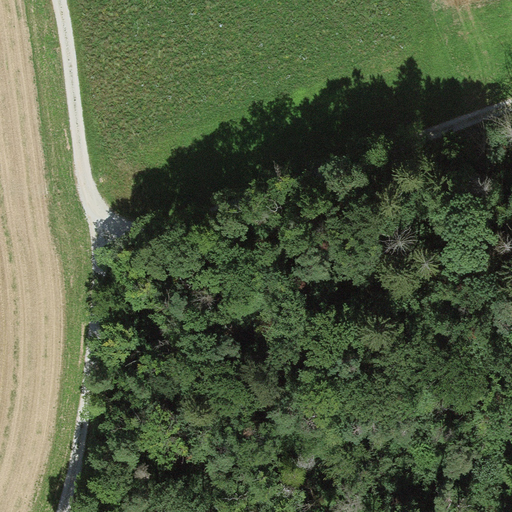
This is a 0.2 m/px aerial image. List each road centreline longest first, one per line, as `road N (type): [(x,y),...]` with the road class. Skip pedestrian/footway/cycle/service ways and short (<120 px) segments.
road 1 (track): [(62,511),(96,323),(98,221),(79,166),(58,0)]
road 2 (track): [(98,221),(324,169),(511,105)]
